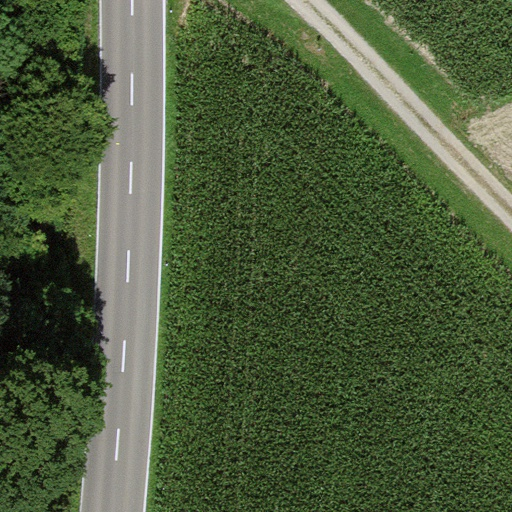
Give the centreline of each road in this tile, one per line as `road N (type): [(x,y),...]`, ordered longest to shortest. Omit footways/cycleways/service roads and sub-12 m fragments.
road 1 (primary): [(114,511),(134,0)]
road 2 (track): [(308,0),(511,212)]
